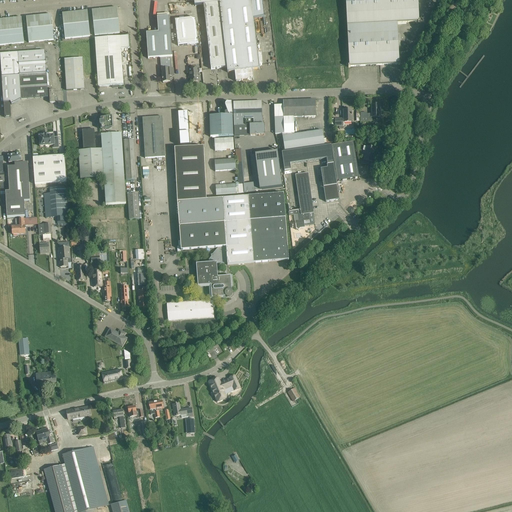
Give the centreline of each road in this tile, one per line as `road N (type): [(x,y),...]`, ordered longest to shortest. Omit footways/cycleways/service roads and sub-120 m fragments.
road 1 (unclassified): [(0,147),(56,117),(132,100),(402,91),(426,98)]
road 2 (tertiary): [(156,385),(227,361),(395,208),(415,171),(426,98)]
road 3 (unclassified): [(156,385),(136,327),(0,245)]
road 4 (tertiary): [(0,425),(156,385)]
